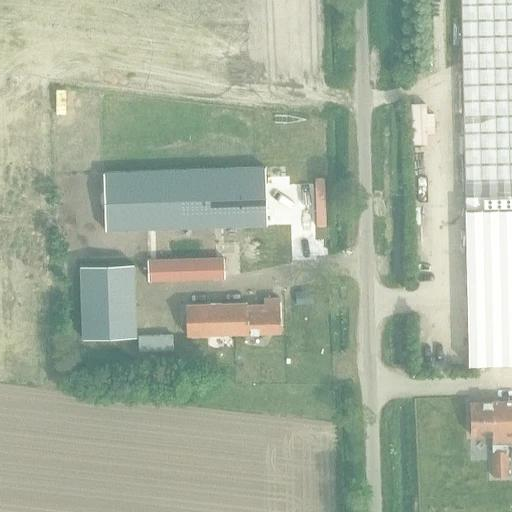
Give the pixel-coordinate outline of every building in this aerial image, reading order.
[(511,0),(458,0),(463,194),(464,211),(511,210),(511,0)] [(102,173),(104,230),(266,225),(264,167),(102,173)] [(511,210),(464,211),(465,257),(467,365),(511,363),(511,210)] [(147,260),(148,280),(224,278),(223,258),(147,260)] [(79,265),(82,338),(135,336),(133,263),(79,265)] [(183,336),(280,332),(278,299),(261,300),(262,305),(244,306),(244,302),(182,305),(183,336)] [(151,313),(152,335),(165,335),(164,312),(151,313)] [(501,445),(511,445),(511,400),(469,402),(469,439),(491,439),(491,479),(508,479),(508,453),(501,453),(501,445)]
